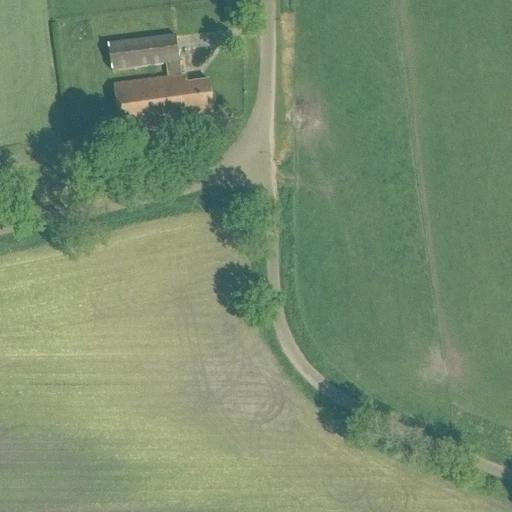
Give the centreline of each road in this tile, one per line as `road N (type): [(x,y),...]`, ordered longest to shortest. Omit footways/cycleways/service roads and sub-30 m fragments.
road 1 (unclassified): [(511,476),(346,402),(308,370),(285,338),(273,294),(265,166)]
road 2 (tertiary): [(0,225),(265,166)]
road 3 (tertiary): [(265,166),(265,0)]
